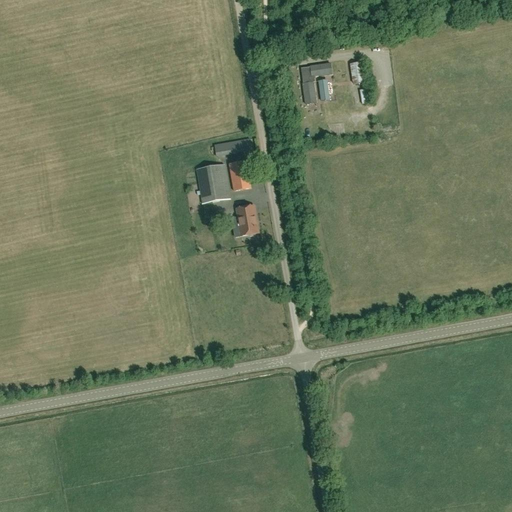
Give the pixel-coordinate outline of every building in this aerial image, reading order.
[(353,86),(365,84),(362,63),(350,65),(353,86)] [(305,106),(317,104),(314,83),(315,83),(314,78),(332,76),(331,64),(310,67),(310,68),(301,69),(303,84),(302,84),(305,106)] [(322,102),(330,101),(327,81),(319,82),(322,102)] [(250,140),(215,146),(216,158),(252,152),(250,140)] [(234,192),(251,190),(246,163),(229,165),(234,192)] [(203,205),(230,200),(224,166),(197,171),(203,205)] [(253,237),(255,235),(258,234),(253,207),(236,210),(241,237),(247,236),(249,238),(253,237)]
